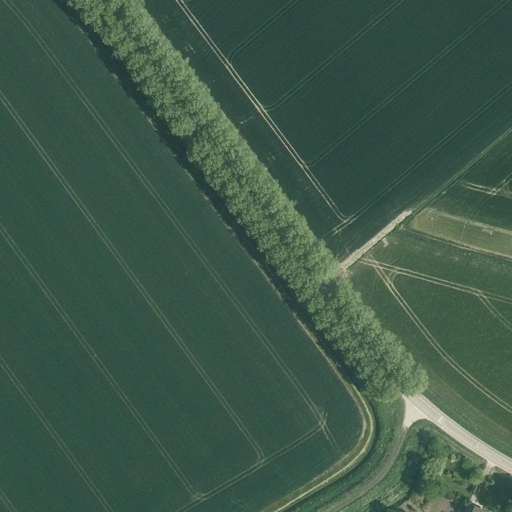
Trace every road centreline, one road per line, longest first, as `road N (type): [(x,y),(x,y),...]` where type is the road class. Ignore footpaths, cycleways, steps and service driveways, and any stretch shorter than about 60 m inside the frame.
road 1 (tertiary): [(511,466),(420,403),(371,353),(100,0)]
road 2 (track): [(420,403),(389,463),(330,511)]
